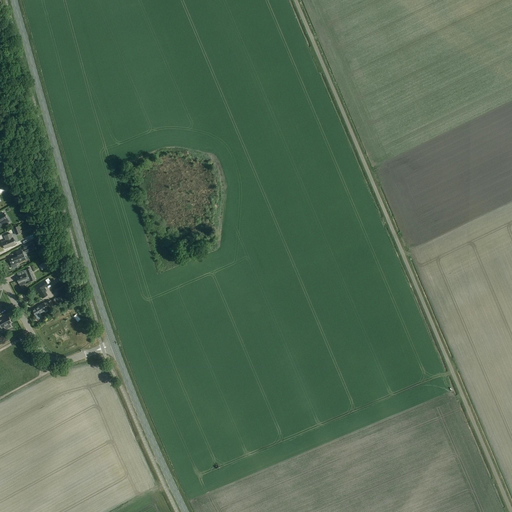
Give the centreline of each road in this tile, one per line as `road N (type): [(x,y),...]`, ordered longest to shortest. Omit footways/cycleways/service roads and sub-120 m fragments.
road 1 (unclassified): [(511,511),(295,0)]
road 2 (primary): [(113,343),(14,0)]
road 3 (primary): [(185,511),(113,343)]
road 4 (tertiary): [(113,343),(50,359),(0,276)]
